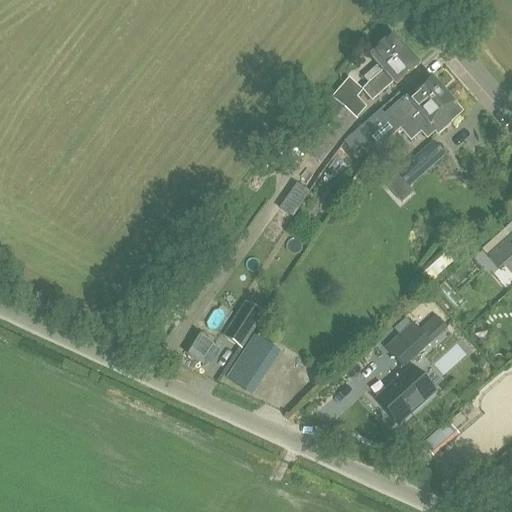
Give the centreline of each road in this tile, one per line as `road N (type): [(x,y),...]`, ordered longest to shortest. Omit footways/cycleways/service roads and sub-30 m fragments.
road 1 (unclassified): [(449,511),(0,311)]
road 2 (unclassified): [(511,127),(397,0)]
